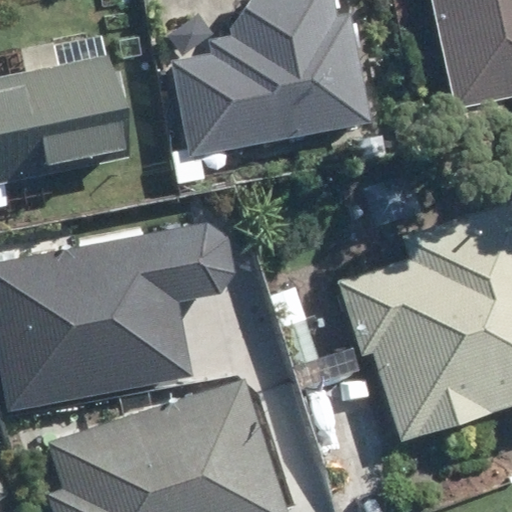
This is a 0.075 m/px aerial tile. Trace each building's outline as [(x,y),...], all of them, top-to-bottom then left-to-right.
[(227,39),(206,41),(209,55),(168,63),(185,153),(366,121),(345,13),(332,15),(329,0),(241,0),(225,25),(227,39)] [(511,0),(426,0),(451,109),(511,95),(511,0)] [(0,183),(124,158),(104,56),(0,76),(0,183)] [(353,139),(358,159),(381,155),(377,133),(353,139)] [(511,202),(444,225),(451,247),(336,283),(357,353),(367,350),(395,438),(509,402),(511,410),(511,202)] [(0,408),(180,372),(163,286),(200,279),(189,224),(0,261),(0,408)] [(289,287),(265,295),(290,370),(314,363),(289,287)] [(32,497),(37,511),(271,511),(227,384),(43,448),(56,488),(32,497)]
